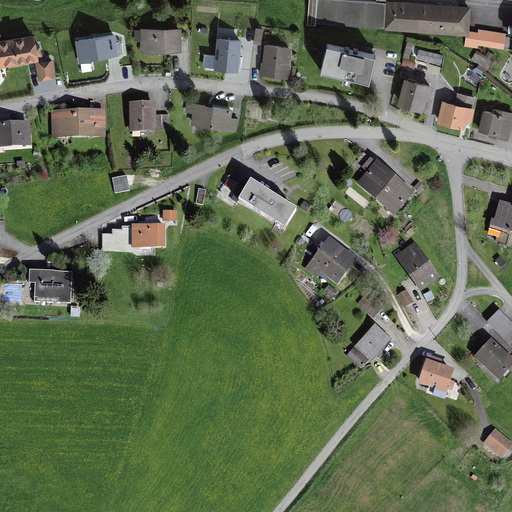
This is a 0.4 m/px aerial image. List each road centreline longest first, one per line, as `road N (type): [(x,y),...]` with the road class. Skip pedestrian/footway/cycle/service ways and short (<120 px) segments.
road 1 (residential): [(0,269),(269,143),(332,132),(424,135)]
road 2 (residential): [(0,108),(191,87),(338,103),(424,135)]
road 3 (residential): [(459,297),(277,511)]
